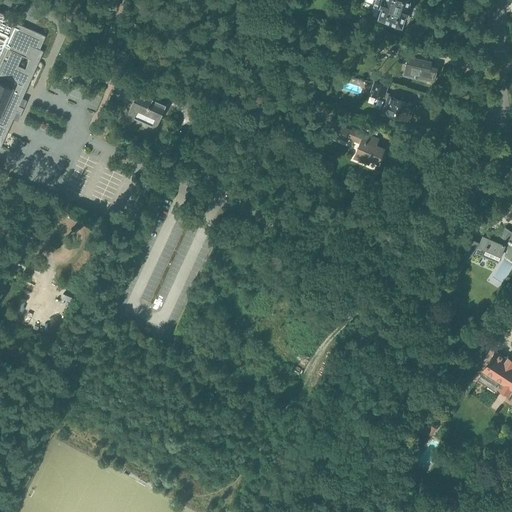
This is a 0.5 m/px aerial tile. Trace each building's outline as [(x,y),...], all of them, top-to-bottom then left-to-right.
[(375,0),(372,11),(374,11),(372,15),(379,17),(378,18),(387,21),(386,23),(399,27),(400,25),(402,26),(405,14),(407,15),(410,6),(408,5),(409,0),(375,0)] [(14,22),(15,19),(0,12),(0,146),(0,147),(1,146),(0,146),(0,145),(0,141),(4,132),(6,133),(16,110),(18,111),(21,113),(23,108),(20,107),(18,106),(28,83),(29,82),(26,82),(33,67),(34,65),(36,60),(38,56),(40,50),(42,51),(43,50),(39,48),(44,36),(44,35),(14,22)] [(407,47),(395,44),(393,54),(405,57),(407,47)] [(408,56),(404,72),(404,74),(434,81),(437,68),(430,66),(431,61),(408,56)] [(139,90),(143,80),(137,78),(133,88),(139,90)] [(387,101),(389,102),(386,113),(409,120),(414,104),(404,100),(405,99),(399,97),(399,99),(390,96),(391,94),(387,93),(388,87),(375,82),(371,93),(387,99),(387,101)] [(128,103),(132,104),(127,115),(142,121),(153,96),(139,90),(135,99),(131,97),(128,103)] [(156,128),(167,103),(153,96),(142,121),(156,128)] [(354,157),(369,163),(370,160),(378,164),(385,148),(373,143),(376,137),(352,128),(348,138),(359,143),(354,157)] [(466,235),(455,253),(467,260),(474,249),(477,250),(476,250),(497,259),(498,259),(504,246),(510,250),(506,255),(511,258),(511,234),(511,232),(506,228),(497,242),(483,236),(479,243),(466,235)] [(487,386),(496,391),(498,388),(508,395),(511,389),(511,359),(507,357),(506,359),(495,351),(483,369),(483,370),(480,376),(489,382),(487,386)] [(469,366),(475,370),(481,360),(475,356),(469,366)]
